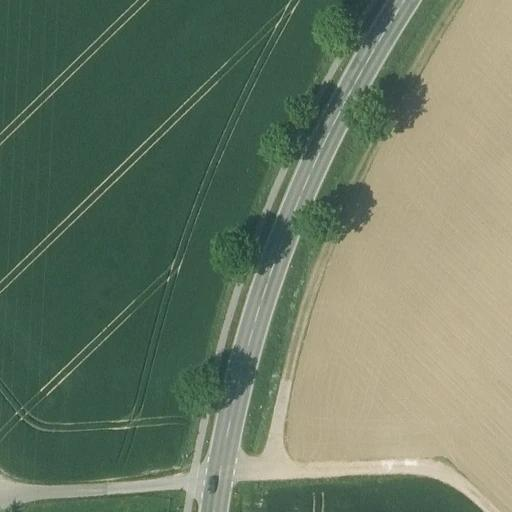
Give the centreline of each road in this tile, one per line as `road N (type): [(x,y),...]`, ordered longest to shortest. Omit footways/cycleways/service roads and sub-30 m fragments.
road 1 (secondary): [(403,0),(303,179),(263,285),(216,476)]
road 2 (track): [(490,511),(463,485),(323,468),(216,476)]
road 3 (residential): [(216,476),(0,501)]
